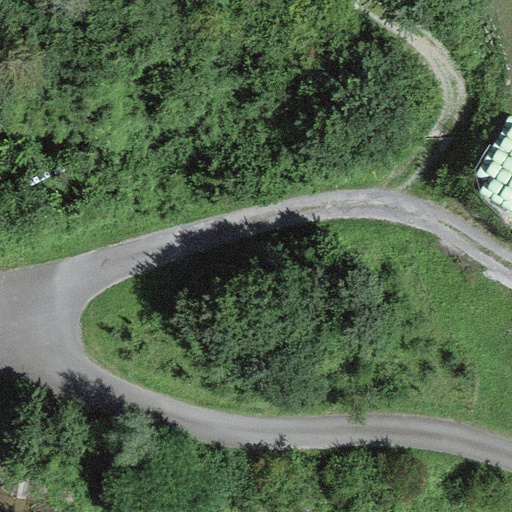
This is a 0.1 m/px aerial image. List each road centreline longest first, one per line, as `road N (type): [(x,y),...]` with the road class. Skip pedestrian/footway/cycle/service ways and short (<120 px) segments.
road 1 (track): [(389,210),(229,227),(101,269),(71,283),(57,303),(48,330),(57,353),(107,393),(171,416),(240,429),(404,432),(511,458)]
road 2 (track): [(355,0),(433,57),(452,87),(445,125),(389,210)]
road 3 (track): [(511,265),(427,220),(389,210)]
